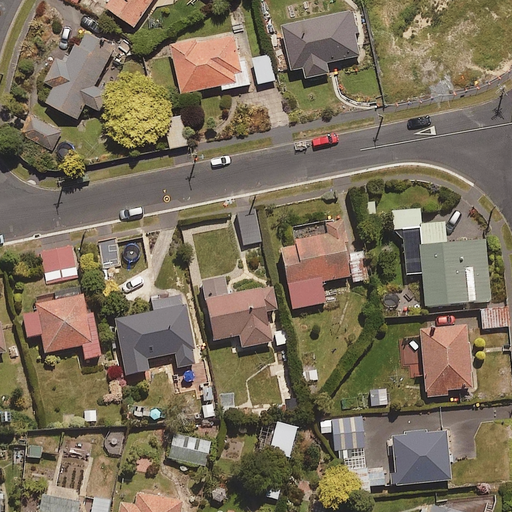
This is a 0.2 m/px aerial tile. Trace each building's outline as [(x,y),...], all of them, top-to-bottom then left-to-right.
[(154,0),(113,0),(106,10),(134,29),(154,0)] [(461,0),(412,0),(388,35),(421,58),(461,0)] [(361,58),(353,15),(284,28),(293,71),(304,69),(306,80),(330,75),(327,64),(361,58)] [(114,53),(84,36),(67,67),(57,62),(45,84),(55,90),(47,105),(77,121),(86,105),(100,113),(109,96),(95,88),(114,53)] [(173,49),(180,95),(222,88),(223,94),(250,89),(245,62),(240,63),(236,39),(173,49)] [(276,81),(269,56),(251,61),(258,86),(276,81)] [(63,134),(33,118),(24,135),(53,151),(63,134)] [(183,118),(166,121),(171,150),(188,147),(183,118)] [(418,212),(391,214),(393,233),(402,232),(406,278),(421,276),(423,310),(489,304),(484,244),(445,247),(443,227),(420,229),(418,212)] [(260,243),(253,213),(236,217),(243,247),(260,243)] [(349,280),(339,225),(291,234),(295,251),(278,254),(289,312),(324,306),(320,285),(349,280)] [(120,266),(115,241),(97,244),(102,269),(120,266)] [(77,276),(71,249),(40,255),(46,283),(77,276)] [(227,301),(223,282),(200,287),(211,344),(238,339),(241,351),(270,346),(264,316),(275,314),(271,292),(227,301)] [(182,300),(151,305),(153,316),(115,323),(120,349),(135,347),(138,364),(173,358),(176,372),(193,369),(182,300)] [(85,321),(81,301),(36,310),(37,318),(22,321),(26,342),(40,339),(44,356),(80,349),(83,363),(99,359),(91,319),(85,321)] [(480,309),(481,333),(509,333),(508,309),(480,309)] [(465,330),(420,334),(425,400),(445,399),(445,394),(471,392),(465,330)] [(320,435),(332,434),(334,460),(340,460),(341,474),(347,474),(349,497),(367,496),(366,489),(383,487),(381,468),(364,469),(360,419),(319,423),(320,435)] [(295,433),(275,428),(267,461),(287,466),(295,433)] [(445,435),(390,439),(393,489),(449,485),(445,435)] [(209,447),(171,440),(168,462),(205,469),(209,447)] [(494,511),(495,509),(495,496),(452,499),(447,511),(441,511),(430,509),(429,511),(494,511)] [(76,509),(38,502),(36,511),(106,511),(107,506),(78,500),(76,509)] [(179,511),(180,507),(135,500),(133,511),(119,508),(118,511),(179,511)]
